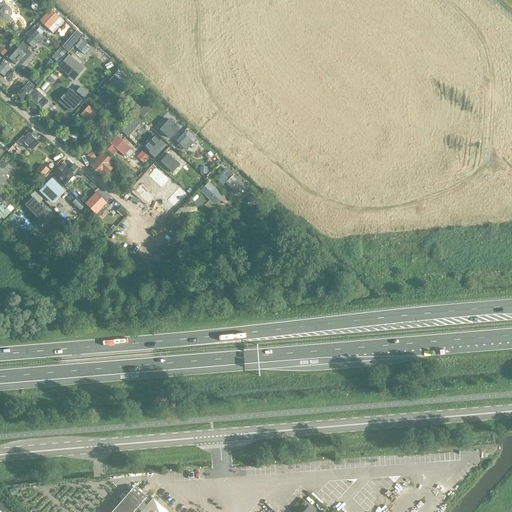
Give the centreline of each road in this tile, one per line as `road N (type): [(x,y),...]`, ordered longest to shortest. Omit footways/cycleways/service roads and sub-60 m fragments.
road 1 (track): [(195,0),(201,73),(215,104),(299,185),(342,205),(389,209),(457,185),(487,159),(495,76),(479,33),(444,0)]
road 2 (trunk): [(511,308),(0,355)]
road 3 (trunk): [(0,377),(511,335)]
road 4 (secondary): [(511,411),(215,436)]
road 5 (secondary): [(215,436),(0,455)]
road 6 (residential): [(145,224),(0,93)]
